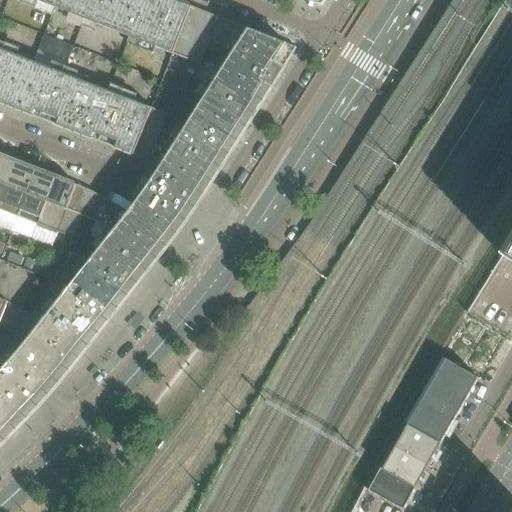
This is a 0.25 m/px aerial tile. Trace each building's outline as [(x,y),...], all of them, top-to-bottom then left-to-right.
[(31,0),(55,9),(58,0),(31,0)] [(121,35),(134,0),(58,0),(55,9),(121,35)] [(173,55),(191,8),(171,0),(134,0),(121,35),(173,55)] [(216,18),(191,8),(173,55),(200,66),(210,40),(208,39),(216,18)] [(237,26),(216,18),(208,39),(210,40),(227,51),(237,26)] [(68,372),(147,272),(167,247),(185,223),(186,221),(203,197),(296,49),(237,26),(227,51),(231,54),(169,152),(158,169),(160,169),(144,192),(141,197),(127,215),(126,214),(114,230),(87,264),(73,253),(53,279),(39,295),(49,313),(40,324),(28,341),(14,358),(9,363),(0,373),(0,446),(2,444),(28,418),(48,396),(68,372)] [(0,104),(15,110),(33,63),(0,49),(0,104)] [(81,136),(99,89),(33,63),(15,110),(81,136)] [(133,157),(152,109),(99,89),(81,136),(133,157)] [(166,115),(152,109),(133,157),(149,163),(158,169),(169,152),(156,144),(166,115)] [(0,202),(16,162),(0,156),(0,202)] [(0,210),(17,217),(35,170),(16,162),(0,202),(0,210)] [(37,225),(55,178),(35,170),(17,217),(37,225)] [(58,233),(77,186),(55,178),(37,225),(58,233)] [(113,205),(109,202),(98,196),(82,188),(77,186),(58,233),(73,239),(82,217),(114,230),(126,214),(113,205)] [(511,241),(502,257),(511,263),(511,241)] [(22,311),(36,274),(40,263),(27,259),(24,269),(0,259),(0,281),(11,285),(0,313),(0,328),(22,337),(28,341),(40,324),(22,311)] [(0,313),(11,285),(0,281),(0,313)] [(441,445),(479,380),(441,357),(402,424),(441,445)] [(402,424),(390,445),(428,468),(441,445),(402,424)] [(390,445),(377,467),(416,489),(418,485),(428,468),(390,445)] [(404,511),(416,489),(377,467),(376,467),(365,488),(404,511)]
